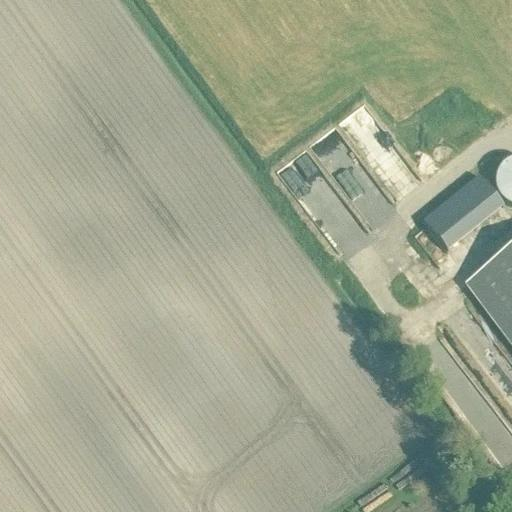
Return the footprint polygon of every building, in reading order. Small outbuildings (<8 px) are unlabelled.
[(344,124),(351,142),(375,132),(368,114),(344,124)] [(379,188),(351,142),(321,160),(349,207),(379,188)] [(511,166),(503,170),(494,184),(498,201),(511,212),(511,211),(511,166)] [(476,180),(416,219),(439,253),(498,214),(476,180)] [(511,254),(466,288),(511,350),(511,254)]
